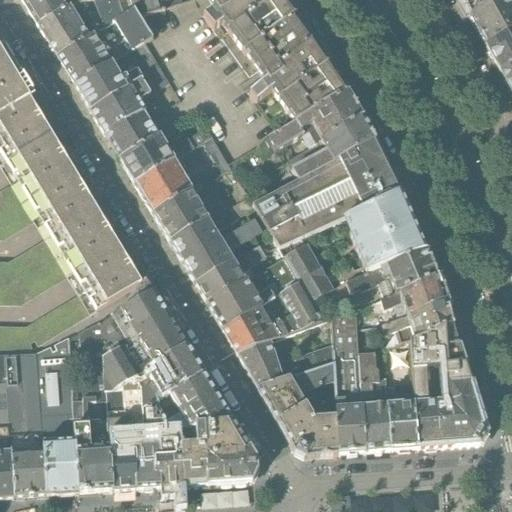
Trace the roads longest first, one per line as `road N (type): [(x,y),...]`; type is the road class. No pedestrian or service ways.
road 1 (residential): [(305,494),(285,473),(1,0)]
road 2 (residential): [(312,0),(435,212),(490,377),(511,387)]
road 3 (tertiary): [(509,275),(442,118),(369,0)]
road 4 (residential): [(511,156),(432,8),(374,0)]
road 5 (residential): [(511,472),(326,485),(305,494)]
